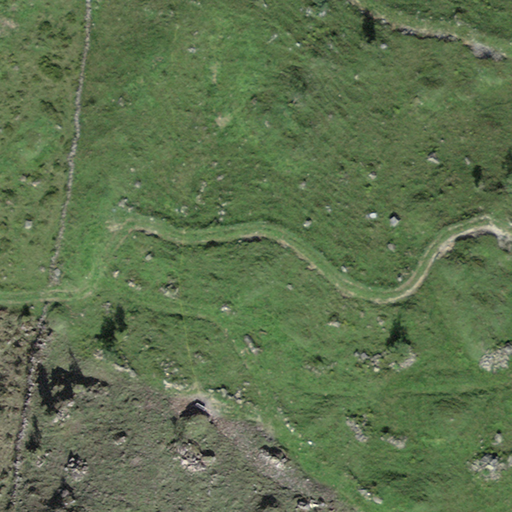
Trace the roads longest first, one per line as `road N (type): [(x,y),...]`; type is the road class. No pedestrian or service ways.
road 1 (track): [(365,511),(285,441),(243,359),(210,317),(105,282),(100,229),(120,217),(211,238),(248,228),(371,290),(399,292),(444,237),(485,224),(511,231)]
road 2 (track): [(511,52),(445,27),(419,26),(363,0)]
